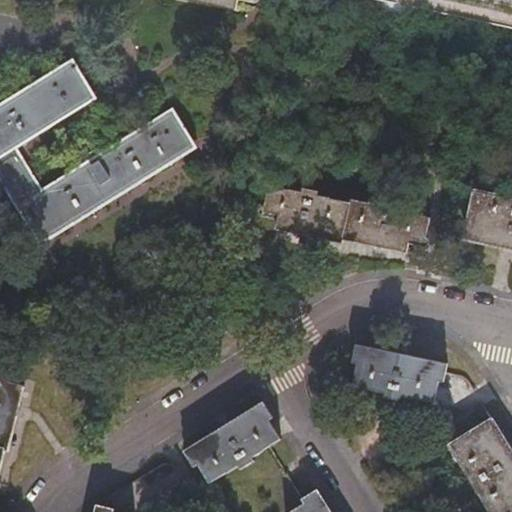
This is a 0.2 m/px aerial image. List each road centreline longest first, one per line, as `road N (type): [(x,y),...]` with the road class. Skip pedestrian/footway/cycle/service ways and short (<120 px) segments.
road 1 (residential): [(263,361),(45,491),(39,511)]
road 2 (residential): [(476,312),(380,295),(263,361)]
road 3 (residential): [(358,511),(263,361)]
